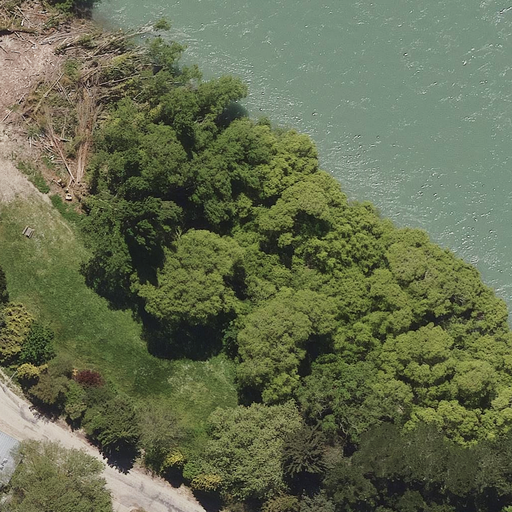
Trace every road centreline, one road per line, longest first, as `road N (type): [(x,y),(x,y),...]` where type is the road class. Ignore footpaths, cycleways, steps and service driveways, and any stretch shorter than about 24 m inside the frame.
road 1 (track): [(0,166),(101,253),(298,340),(511,484)]
road 2 (residential): [(214,511),(0,389)]
